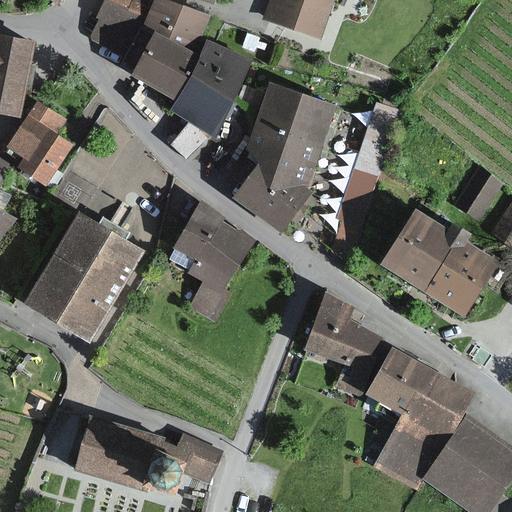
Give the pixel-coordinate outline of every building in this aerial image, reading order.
[(90,41),(123,56),(140,27),(145,17),(144,16),(126,8),(108,0),(102,0),(94,18),(97,20),(90,36),(90,41)] [(108,0),(126,8),(129,0),(108,0)] [(150,0),(129,0),(126,8),(144,16),(150,0)] [(208,15),(163,0),(150,0),(144,16),(145,17),(140,27),(196,56),(204,40),(200,39),(208,15)] [(332,0),(269,0),(262,20),(319,39),(332,0)] [(172,101),(196,56),(140,27),(123,56),(118,65),(130,72),(128,76),(172,101)] [(258,39),(246,34),(241,47),(254,52),(258,39)] [(30,42),(0,36),(0,114),(18,118),(30,42)] [(213,139),(249,63),(204,40),(196,56),(172,101),(167,111),(186,122),(169,144),(186,159),(209,137),(213,139)] [(333,104),(267,83),(245,149),(259,158),(305,188),(333,104)] [(66,120),(35,101),(4,147),(20,158),(14,167),(42,186),(71,145),(57,137),(66,120)] [(375,103),(335,220),(340,222),(360,228),(400,111),(375,103)] [(14,163),(0,154),(0,178),(3,180),(14,163)] [(305,188),(259,158),(229,198),(279,233),(288,219),(293,225),(316,199),(308,194),(310,191),(305,188)] [(478,168),(452,204),(477,221),(502,184),(478,168)] [(0,234),(16,219),(0,210),(0,184),(3,180),(0,178),(0,234)] [(511,198),(511,197),(488,231),(511,246),(511,198)] [(253,238),(198,200),(171,249),(193,259),(185,273),(200,282),(187,308),(213,322),(230,294),(221,290),(253,238)] [(419,292),(457,228),(449,223),(445,230),(410,208),(375,265),(419,292)] [(95,227),(75,216),(22,305),(85,343),(139,252),(125,244),(131,234),(101,216),(95,227)] [(360,228),(340,222),(329,253),(349,262),(360,228)] [(467,235),(457,228),(419,292),(461,318),(495,263),(462,243),(467,235)] [(358,396),(382,336),(345,322),(351,306),(323,295),(302,351),(343,366),(335,387),(358,396)] [(416,490),(470,394),(388,349),(362,395),(400,416),(372,465),(416,490)] [(179,472),(172,452),(157,447),(158,441),(86,416),(71,470),(145,492),(146,488),(172,495),(179,472)] [(486,511),(511,474),(511,450),(465,419),(424,480),(471,511),(486,511)] [(222,452),(180,435),(172,452),(179,472),(209,485),(222,452)]
